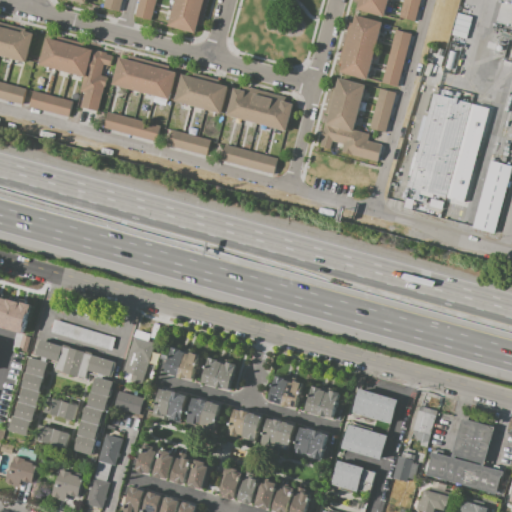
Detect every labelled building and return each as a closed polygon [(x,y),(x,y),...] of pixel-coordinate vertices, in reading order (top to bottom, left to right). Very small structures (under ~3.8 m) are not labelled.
[(104,0),(102,7),(119,12),(122,0),(104,0)] [(139,0),(156,0),(151,20),(136,16),(139,0)] [(174,0),(168,25),(194,32),(196,25),(201,26),(207,0),(174,0)] [(388,0),(384,17),(356,10),(358,0),(388,0)] [(415,21),(420,0),(403,0),(399,17),(415,21)] [(368,79),(383,21),(355,14),(353,23),(349,22),(339,61),(342,62),(339,71),(368,79)] [(453,37),(458,18),(470,21),(465,40),(453,37)] [(0,56),(25,63),(33,33),(22,30),(22,32),(0,26),(0,56)] [(395,30),(410,34),(397,87),(382,83),(395,30)] [(80,107),(83,93),(79,92),(83,77),(39,66),(46,37),(59,41),(60,37),(84,43),(83,47),(107,53),(107,54),(112,56),(110,66),(103,65),(101,75),(107,77),(104,88),(103,88),(97,112),(80,107)] [(445,68),(450,50),(456,52),(451,70),(445,68)] [(433,68),(437,53),(443,55),(439,70),(433,68)] [(111,85),(118,58),(129,61),(130,57),(169,67),(168,70),(175,72),(167,100),(111,85)] [(423,75),(426,63),(432,64),(429,76),(423,75)] [(174,102),(181,74),(193,77),(194,74),(218,81),(217,84),(227,87),(220,114),(174,102)] [(377,161),(382,143),(367,139),(369,133),(353,129),(364,85),(339,78),(338,78),(335,88),(332,87),(325,114),(328,115),(326,122),(324,121),(320,137),(322,138),(320,146),(331,149),(333,141),(343,144),(341,151),(377,161)] [(0,82),(0,99),(22,105),(26,89),(0,82)] [(233,88),(226,115),(287,131),(294,103),(285,100),(286,97),(244,86),(243,91),(233,88)] [(369,128),(380,89),(395,93),(385,132),(369,128)] [(406,187),(409,177),(407,176),(412,156),(415,157),(419,141),(416,140),(423,115),(426,116),(433,93),(440,95),(441,89),(460,95),(458,100),(472,104),(446,198),(433,194),(432,197),(419,194),(420,191),(406,187)] [(33,91),(29,107),(68,117),(72,101),(33,91)] [(411,108),(405,106),(409,91),(416,92),(411,108)] [(108,112),(103,128),(156,142),(160,126),(108,112)] [(171,130),(167,145),(206,156),(210,140),(171,130)] [(385,131),(370,130),(370,142),(384,142),(385,131)] [(273,174),(277,158),(225,145),(221,160),(273,174)] [(490,161),(511,167),(494,233),(472,227),(490,161)] [(402,207),(405,198),(414,200),(411,210),(402,207)] [(430,198),(444,202),(442,210),(440,209),(428,206),(430,198)] [(428,206),(440,209),(438,215),(418,209),(420,203),(428,206)] [(0,326),(0,295),(13,300),(21,302),(31,305),(23,333),(0,326)] [(53,319),(115,337),(110,352),(49,334),(53,319)] [(122,371),(135,329),(156,336),(142,384),(129,380),(131,374),(122,371)] [(34,354),(38,338),(117,362),(112,378),(104,375),(103,378),(87,373),(85,381),(53,371),(55,363),(41,359),(42,357),(34,354)] [(165,373),(173,347),(183,350),(183,351),(189,353),(190,352),(199,355),(191,381),(165,373)] [(202,382),(210,356),(219,359),(219,361),(226,363),(227,361),(236,364),(228,390),(202,382)] [(26,373),(31,357),(48,362),(43,378),(26,373)] [(26,373),(43,378),(39,392),(23,387),(22,387),(26,373)] [(269,401),(276,375),(286,378),(285,379),(293,382),(294,380),(304,383),(296,409),(269,401)] [(91,392),(95,377),(113,381),(109,396),(91,392)] [(306,410),(314,385),(322,388),(322,390),(329,392),(330,390),(340,393),(333,418),(306,410)] [(39,392),(41,393),(36,407),(19,402),(23,387),(39,392)] [(153,416),(161,388),(182,393),(182,394),(188,396),(181,423),(153,416)] [(352,412),(360,388),(398,400),(391,424),(352,412)] [(118,390),(144,397),(139,416),(114,409),(118,390)] [(104,410),(87,406),(91,392),(109,396),(105,411),(104,410)] [(48,396),(43,412),(73,421),(78,405),(48,396)] [(194,397),(221,404),(213,432),(186,426),(194,397)] [(19,402),(36,407),(32,422),(31,421),(14,416),(19,402)] [(81,421),(85,406),(87,406),(104,410),(100,425),(81,421)] [(228,437),(235,409),(241,411),(241,410),(256,413),(255,415),(262,416),(255,444),(228,437)] [(419,412),(438,417),(433,438),(413,432),(419,412)] [(14,416),(31,421),(27,436),(9,430),(13,416),(14,416)] [(261,444),(267,418),(296,425),(289,451),(261,444)] [(462,420),(496,429),(486,468),(505,473),(499,496),(427,477),(433,454),(452,459),(462,420)] [(96,440),(78,435),(81,421),(100,425),(96,440)] [(349,424),(388,436),(381,460),(342,448),(349,424)] [(40,425),(35,440),(65,449),(70,434),(40,425)] [(293,455),(300,427),(328,434),(321,462),(293,455)] [(74,451),(75,444),(74,444),(77,435),(78,435),(96,440),(92,456),(74,451)] [(98,461),(105,435),(122,439),(115,466),(111,465),(98,461)] [(0,445),(1,442),(12,445),(10,454),(0,451),(0,445)] [(157,452),(150,475),(136,471),(144,444),(154,447),(153,450),(157,452)] [(153,476),(161,448),(172,452),(171,456),(175,457),(168,480),(153,476)] [(171,481),(177,458),(182,459),(183,455),(193,458),(185,485),(171,481)] [(15,456),(25,459),(25,461),(33,463),(32,465),(35,466),(30,481),(30,483),(21,480),(21,479),(20,479),(18,487),(12,486),(3,483),(5,478),(10,460),(13,461),(15,456)] [(400,458),(415,462),(415,464),(421,465),(416,483),(395,477),(400,458)] [(188,486),(196,459),(213,464),(206,487),(202,486),(201,490),(188,486)] [(331,485),(339,460),(365,468),(364,469),(376,473),(369,494),(358,491),(357,493),(331,485)] [(94,478),(98,461),(111,465),(106,481),(94,478)] [(218,491),(225,466),(243,472),(235,499),(220,494),(221,491),(218,491)] [(61,469),(72,472),(71,474),(80,476),(79,479),(84,480),(80,497),(67,494),(66,500),(59,498),(51,496),(54,484),(55,484),(58,475),(59,476),(61,469)] [(238,500),(244,478),(248,479),(249,477),(257,479),(257,482),(258,482),(252,504),(238,500)] [(85,504),(92,478),(94,478),(106,481),(109,482),(102,509),(85,504)] [(260,482),(265,484),(266,481),(277,484),(269,510),(254,505),(260,482)] [(123,511),(131,486),(146,490),(139,511),(123,511)] [(279,511),(272,510),(278,488),(283,489),(284,486),(295,489),(287,511),(279,511)] [(425,492),(432,493),(433,489),(455,495),(449,511),(439,511),(436,511),(435,511),(416,511),(419,500),(423,501),(425,492)] [(289,511),(296,492),(301,494),(302,490),(311,493),(305,511),(289,511)] [(141,511),(147,491),(163,495),(157,511),(141,511)] [(159,511),(164,496),(180,501),(176,511),(159,511)] [(465,498),(461,511),(491,511),(492,511),(485,509),(487,504),(465,498)] [(180,511),(184,501),(198,506),(196,510),(200,511),(199,511),(180,511)]
